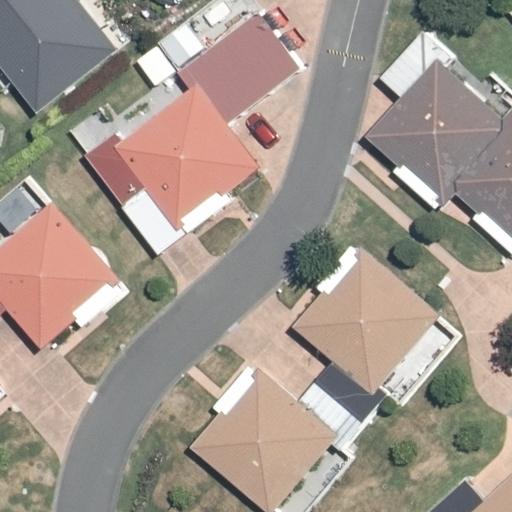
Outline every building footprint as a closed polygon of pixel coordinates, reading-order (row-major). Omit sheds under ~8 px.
[(83,0),(0,0),(0,51),(44,107),(121,47),(83,0)] [(237,122),(310,68),(266,9),(186,68),(200,86),(127,140),(120,130),(91,152),(166,253),(237,201),(232,193),(270,166),(237,122)] [(511,113),(511,115),(444,54),(373,133),(449,202),(462,188),(511,232),(511,113)] [(129,277),(59,198),(0,250),(0,290),(50,347),(129,277)] [(367,247),(300,326),(379,392),(446,312),(367,247)] [(266,366),(199,445),(278,511),(345,431),(266,366)] [(511,511),(511,478),(475,511),(511,511)]
